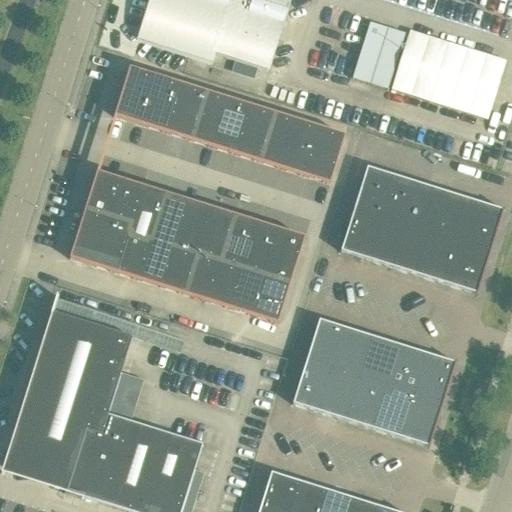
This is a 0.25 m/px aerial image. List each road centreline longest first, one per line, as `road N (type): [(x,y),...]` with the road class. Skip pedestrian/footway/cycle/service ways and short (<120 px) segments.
road 1 (unclassified): [(0,261),(84,0)]
road 2 (unknown): [(91,143),(53,269)]
